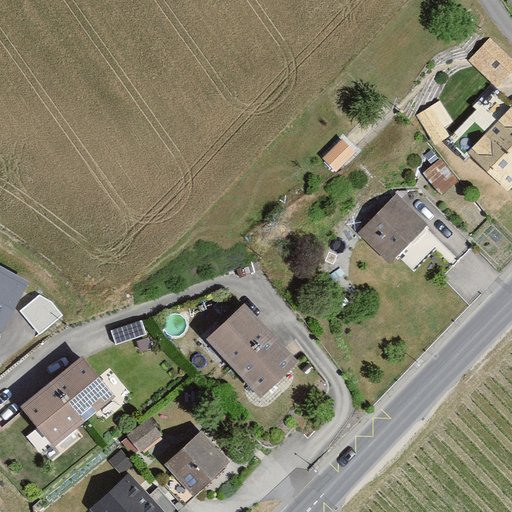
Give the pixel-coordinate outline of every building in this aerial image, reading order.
[(511,61),(489,41),(470,62),(500,90),(511,76),(511,61)] [(439,101),(414,116),(435,149),(451,138),(446,129),(453,124),(439,101)] [(511,106),(468,154),(509,192),(511,189),(511,106)] [(337,170),(356,152),(345,139),(325,157),(337,170)] [(391,265),(430,224),(396,193),(358,234),(391,265)] [(0,336),(29,282),(0,266),(0,336)] [(19,311),(39,335),(63,315),(52,301),(40,294),(19,311)] [(207,336),(263,394),(299,359),(243,301),(207,336)] [(19,398),(52,439),(112,391),(80,350),(19,398)] [(134,431),(150,462),(169,452),(153,421),(134,431)] [(161,460),(189,493),(228,459),(199,427),(161,460)] [(90,511),(161,511),(128,476),(90,511)]
